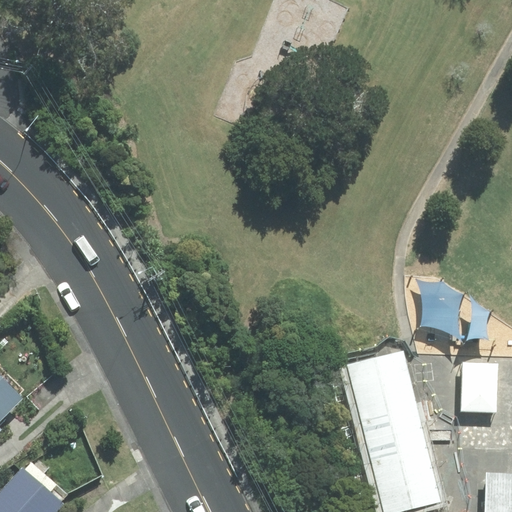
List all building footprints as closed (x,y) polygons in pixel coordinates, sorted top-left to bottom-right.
[(394,353),(336,371),(380,511),(432,511),(442,509),(394,353)] [(488,377),(452,377),(451,428),(487,429),(488,377)] [(0,420),(17,404),(0,386),(0,420)] [(56,511),(58,511),(16,476),(0,491),(0,511),(56,511)] [(511,511),(511,480),(482,480),(480,511),(511,511)]
